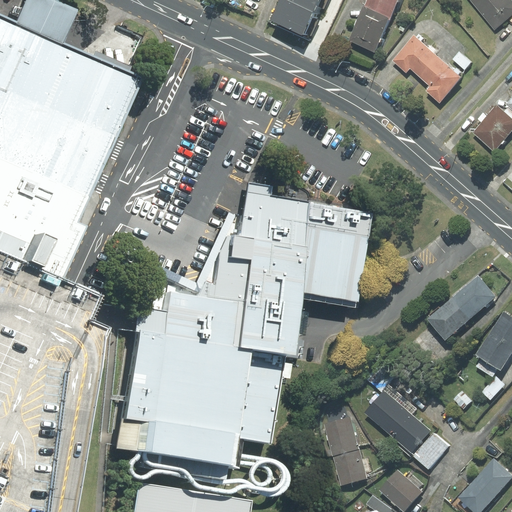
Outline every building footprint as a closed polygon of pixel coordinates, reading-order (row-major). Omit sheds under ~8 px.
[(319,14),(287,0),(281,0),(273,21),(309,36),(319,14)] [(325,0),(287,0),(319,14),(325,0)] [(367,0),(364,7),(390,18),(397,0),(367,0)] [(511,0),(477,0),(474,3),(495,28),(511,14),(511,0)] [(364,7),(349,41),(374,52),(390,18),(364,7)] [(111,328),(92,320),(104,296),(75,284),(58,277),(54,275),(74,229),(69,227),(64,225),(108,132),(131,82),(0,20),(0,511),(78,511),(97,400),(102,371),(104,358),(106,339),(111,328)] [(406,73),(410,68),(419,76),(437,56),(414,36),(392,61),(406,73)] [(459,52),(453,59),(464,69),(470,62),(459,52)] [(437,56),(419,76),(430,86),(426,91),(439,102),(462,77),(437,56)] [(496,105),(472,132),(494,151),(511,130),(511,118),(504,111),(496,105)] [(131,456),(215,470),(215,469),(231,471),(233,462),(234,457),(237,442),(261,445),(277,356),(298,360),(301,342),(292,341),(297,315),(287,314),(290,301),(349,310),(364,216),(264,197),(266,189),(255,187),(241,184),(239,196),(232,238),(222,237),(213,253),(207,287),(200,283),(191,298),(161,293),(158,312),(131,308),(105,450),(126,454),(131,456)] [(430,318),(449,340),(497,297),(479,275),(430,318)] [(511,317),(502,312),(476,354),(505,372),(511,360),(511,317)] [(395,350),(368,377),(382,390),(409,363),(395,350)] [(367,412),(429,469),(449,447),(387,390),(367,412)] [(456,399),(464,409),(474,401),(465,391),(456,399)] [(368,479),(367,473),(372,472),(368,455),(363,456),(350,406),(323,412),(341,486),(368,479)] [(459,496),(474,511),(481,511),(511,481),(511,475),(496,459),(459,496)] [(421,488),(425,484),(414,474),(410,478),(402,470),(382,491),(404,511),(405,511),(425,491),(421,488)] [(240,511),(242,501),(134,484),(129,511),(240,511)] [(397,511),(398,511),(374,495),(366,507),(373,511),(371,511),(397,511)]
